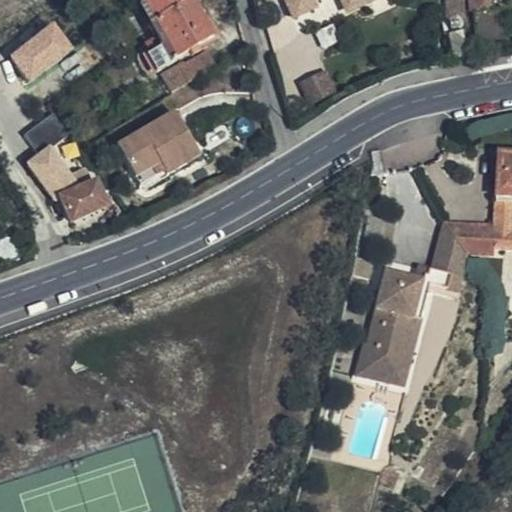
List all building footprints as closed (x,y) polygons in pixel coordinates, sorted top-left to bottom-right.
[(159,48),(145,57),(156,73),(220,34),(211,20),(204,24),(188,0),(143,0),(141,1),(153,23),(147,26),(159,48)] [(309,0),(308,0),(284,0),(292,18),(312,9),(309,0)] [(446,0),(447,9),(461,9),(460,0),(446,0)] [(467,0),(468,3),(472,2),(476,49),(511,45),(507,9),(494,10),(492,0),(467,0)] [(451,65),(471,61),(464,39),(464,37),(462,31),(445,36),(451,65)] [(169,93),(216,66),(206,51),(161,77),(162,77),(169,93)] [(114,148),(131,176),(155,161),(158,167),(159,167),(165,177),(199,157),(171,113),(114,148)] [(511,156),(502,157),(502,201),(511,200),(511,156)] [(155,161),(131,176),(135,181),(158,167),(155,161)] [(92,185),(87,172),(55,186),(61,199),(68,215),(72,222),(105,208),(93,184),(92,185)] [(511,200),(502,201),(496,229),(494,246),(511,246),(511,200)] [(476,252),(474,227),(439,223),(433,274),(460,278),(463,250),(476,252)] [(496,229),(474,227),(476,252),(493,254),(494,246),(496,229)] [(22,255),(23,250),(21,245),(18,241),(14,238),(9,237),(4,237),(0,239),(0,261),(1,262),(5,264),(10,264),(15,263),(19,260),(22,255)] [(460,278),(433,274),(421,273),(412,279),(424,284),(458,291),(460,278)] [(419,325),(424,284),(412,279),(387,278),(371,347),(365,346),(357,379),(404,388),(409,368),(392,364),(402,321),(419,325)] [(409,368),(419,325),(402,321),(392,364),(409,368)]
